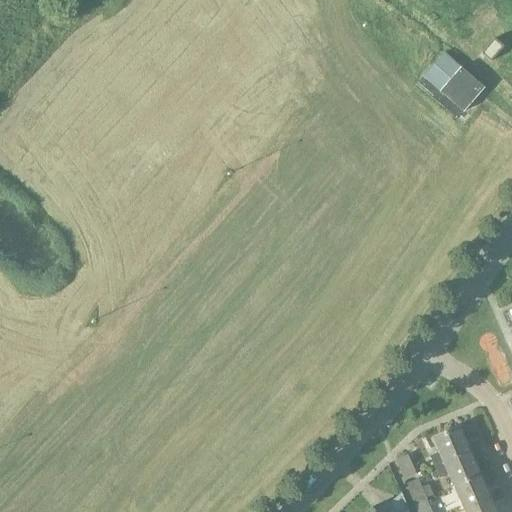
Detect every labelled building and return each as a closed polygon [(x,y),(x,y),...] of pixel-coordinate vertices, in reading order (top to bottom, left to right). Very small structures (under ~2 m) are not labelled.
[(481,54),(490,62),(503,48),(494,39),(481,54)] [(463,112),(483,89),(443,54),(423,77),(463,112)] [(428,460),(431,466),(469,450),(460,428),(430,441),(437,456),(428,460)] [(446,477),(450,487),(480,474),(469,450),(431,466),(437,481),(446,477)] [(414,475),(406,456),(394,461),(403,480),(414,475)] [(450,487),(451,489),(461,511),(490,498),(480,474),(450,487)] [(405,485),(413,503),(431,495),(427,485),(420,488),(416,480),(405,485)] [(407,511),(400,494),(388,505),(386,502),(375,511),(373,511),(370,508),(366,511),(407,511)] [(431,495),(413,503),(416,511),(430,511),(425,499),(432,496),(431,495)] [(496,511),(490,498),(461,511),(496,511)]
